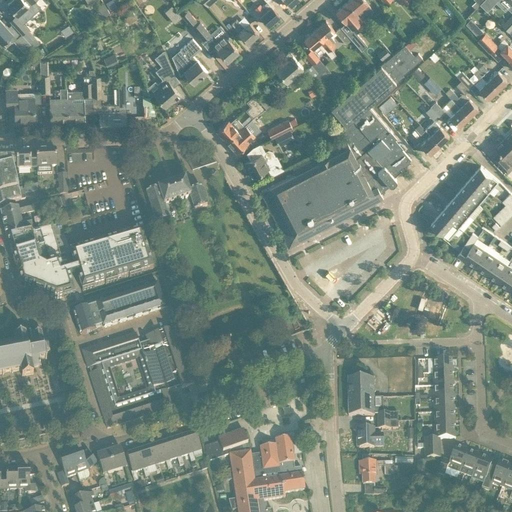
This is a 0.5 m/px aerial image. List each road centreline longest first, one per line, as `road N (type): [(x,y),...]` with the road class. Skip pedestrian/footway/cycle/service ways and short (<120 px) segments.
road 1 (residential): [(341,330),(291,280),(190,112)]
road 2 (residential): [(91,431),(117,441),(229,404),(241,378),(325,354)]
road 3 (tertiary): [(413,253),(407,200),(511,96)]
road 4 (residential): [(0,139),(157,135),(190,112)]
road 5 (residential): [(190,112),(320,0)]
road 6 (unclassified): [(91,431),(62,325),(35,302),(9,299)]
road 7 (residential): [(511,444),(480,432),(478,342)]
